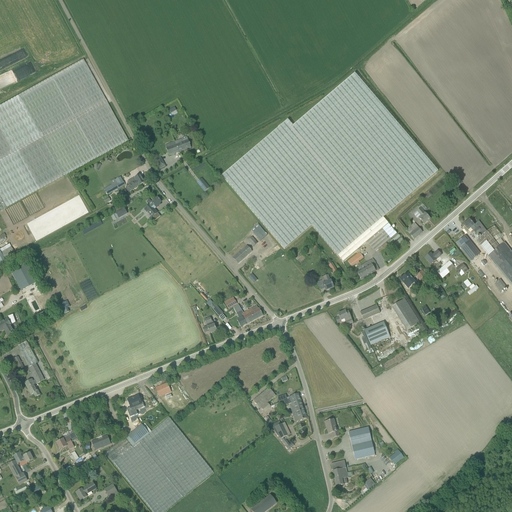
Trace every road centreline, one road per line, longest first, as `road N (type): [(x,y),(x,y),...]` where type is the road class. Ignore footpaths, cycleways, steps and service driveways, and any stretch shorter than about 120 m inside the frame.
road 1 (tertiary): [(278,322),(378,280),(511,164)]
road 2 (tertiary): [(22,423),(278,322)]
road 3 (unclassified): [(328,511),(308,397),(278,322)]
road 4 (unclassified): [(278,322),(156,178)]
road 5 (track): [(59,0),(125,121)]
